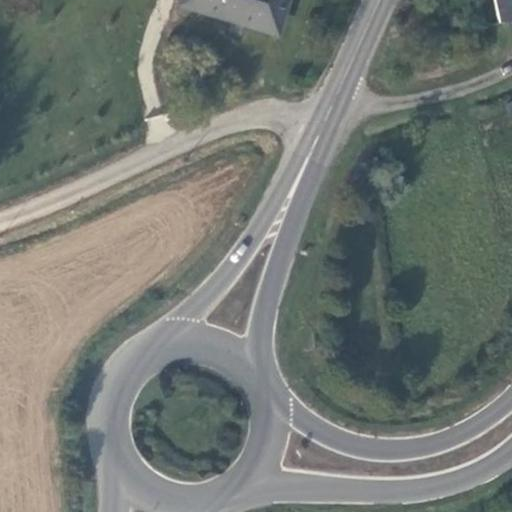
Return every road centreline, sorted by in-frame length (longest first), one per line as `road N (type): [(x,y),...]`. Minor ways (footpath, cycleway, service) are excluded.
road 1 (unclassified): [(0,221),(250,120),(291,114),(324,123)]
road 2 (tertiary): [(241,490),(428,489),(482,471),(511,450)]
road 3 (tertiary): [(511,396),(457,435),(397,450),(349,443),(270,397)]
road 4 (secondary): [(316,141),(224,277),(154,348)]
road 5 (secondary): [(261,377),(263,325),(316,141)]
road 6 (secondary): [(324,123),(380,0)]
road 7 (secondary): [(154,348),(117,383),(108,407),(114,457)]
road 8 (secondary): [(261,377),(249,362),(203,341),(154,348)]
